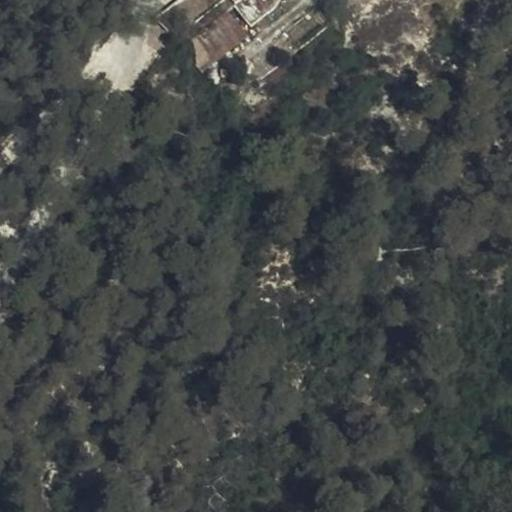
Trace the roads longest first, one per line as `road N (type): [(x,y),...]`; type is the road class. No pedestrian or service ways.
road 1 (track): [(0,302),(127,72),(133,39),(123,4)]
road 2 (track): [(129,0),(0,157)]
